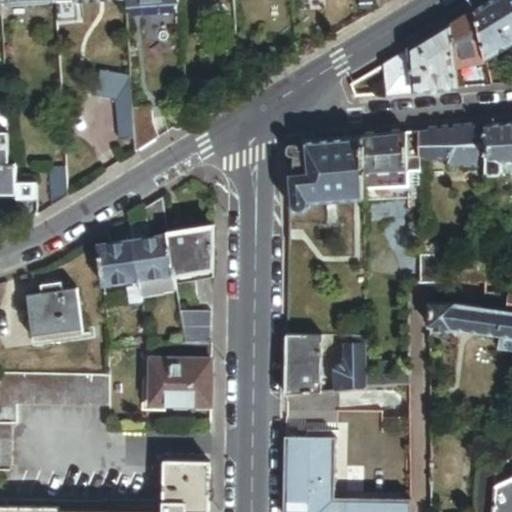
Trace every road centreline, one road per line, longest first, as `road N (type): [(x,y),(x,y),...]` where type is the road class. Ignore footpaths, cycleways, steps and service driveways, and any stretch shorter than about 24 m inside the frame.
road 1 (residential): [(243,126),(252,157),(250,511)]
road 2 (residential): [(0,254),(243,126)]
road 3 (unknown): [(413,511),(419,304),(482,299)]
road 4 (residential): [(511,106),(341,116),(297,93)]
road 5 (residential): [(297,93),(443,0)]
